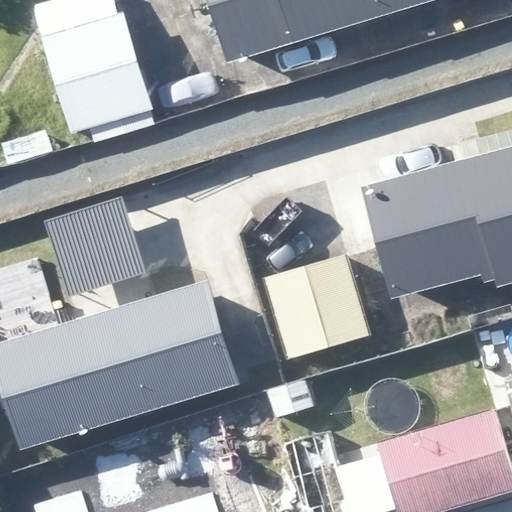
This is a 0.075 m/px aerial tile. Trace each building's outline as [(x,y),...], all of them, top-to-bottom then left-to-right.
[(114,120),(119,135),(162,121),(125,0),(54,0),(40,4),(42,15),(46,27),(78,131),(114,120)] [(425,0),(215,0),(234,58),(425,0)] [(511,127),(461,141),(465,159),(370,184),(386,240),(399,294),(488,272),(490,279),(506,275),(507,279),(511,278),(511,127)] [(148,278),(129,206),(56,225),(75,298),(148,278)] [(292,355),(373,332),(351,250),(270,274),(292,355)] [(243,385),(213,288),(0,353),(30,450),(243,385)] [(511,320),(499,324),(509,359),(511,357),(511,320)] [(279,414),(317,402),(311,379),(272,392),(279,414)] [(405,511),(429,511),(511,486),(511,443),(500,404),(384,438),(405,511)] [(290,443),(306,511),(350,511),(330,433),(290,443)]
